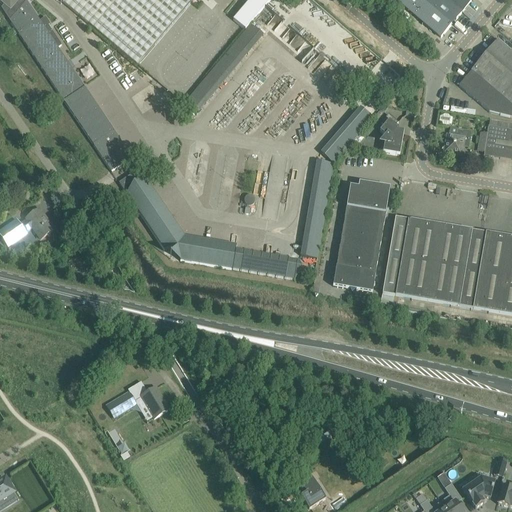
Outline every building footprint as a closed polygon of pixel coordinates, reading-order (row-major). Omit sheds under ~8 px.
[(0,0),(0,2),(4,6),(1,9),(111,173),(132,159),(58,49),(62,47),(53,33),(48,27),(50,26),(45,19),(40,22),(26,2),(26,3),(22,0),(0,0)] [(58,0),(137,67),(193,0),(58,0)] [(250,0),(233,21),(244,30),(245,31),(250,25),(271,0),(250,0)] [(395,0),(440,39),(473,0),(395,0)] [(498,41),(472,72),(458,87),(466,94),(489,113),(511,119),(511,117),(511,53),(498,41)] [(381,124),(384,127),(380,132),(386,137),(383,154),(400,157),(404,132),(398,131),(399,130),(396,127),(398,124),(388,116),(381,124)] [(439,123),(443,126),(446,127),(451,125),(452,119),(448,116),(445,116),(440,118),(439,123)] [(484,154),(484,157),(511,162),(511,125),(490,122),(489,128),(487,135),(485,147),(484,154)] [(444,151),(447,155),(461,157),(463,149),(469,150),(469,145),(471,133),(457,130),(456,138),(447,137),(444,151)] [(481,134),(479,146),(485,147),(487,135),(481,134)] [(459,167),(469,169),(470,165),(476,166),(477,160),(467,159),(467,161),(470,162),(470,164),(460,162),(459,167)] [(138,172),(119,184),(127,195),(126,196),(164,252),(176,251),(180,262),(233,271),(237,247),(184,238),(147,182),(145,183),(138,172)] [(358,190),(350,189),(333,288),(372,295),(390,190),(359,184),(358,190)] [(274,210),(265,209),(263,217),(273,219),(274,210)] [(0,232),(0,236),(8,248),(26,235),(25,234),(32,229),(41,241),(54,232),(39,211),(26,220),(27,221),(20,226),(16,221),(0,232)] [(423,308),(424,304),(511,318),(511,239),(395,220),(380,308),(438,318),(438,314),(393,307),(394,302),(403,303),(403,300),(411,301),(410,305),(418,307),(419,303),(420,303),(420,307),(423,308)] [(162,400),(156,390),(140,399),(153,421),(167,412),(161,401),(162,400)] [(106,408),(113,420),(136,407),(129,394),(106,408)] [(127,453),(120,458),(123,462),(130,458),(127,453)] [(499,460),(494,476),(503,479),(508,463),(499,460)] [(301,498),(309,511),(326,500),(312,477),(307,480),(299,486),(303,492),(304,492),(306,495),(301,498)] [(5,480),(0,483),(0,503),(14,494),(5,480)] [(495,484),(481,480),(463,492),(475,510),(484,504),(482,500),(484,499),(490,501),(495,484)] [(497,506),(509,509),(511,498),(511,483),(511,484),(510,490),(502,488),(497,506)] [(449,497),(441,503),(446,511),(461,511),(456,505),(462,501),(452,486),(445,490),(449,497)] [(423,511),(446,511),(441,503),(432,509),(427,502),(420,507),(423,511)]
